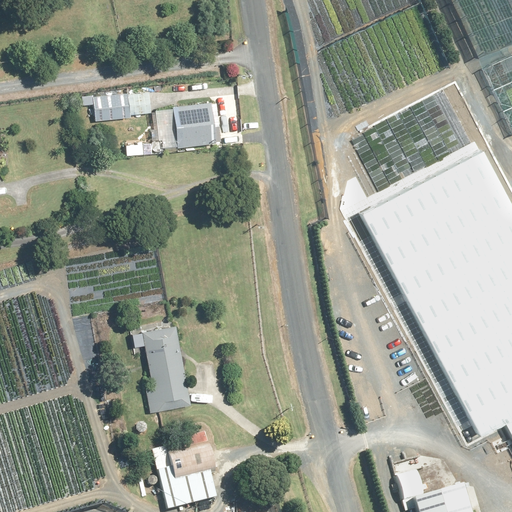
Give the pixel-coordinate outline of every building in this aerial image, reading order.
[(511,54),(481,69),(510,134),(511,133),(511,54)] [(82,95),(83,105),(92,105),(93,123),(130,121),(128,93),(82,95)] [(176,149),(203,147),(214,140),(211,103),(173,106),(176,149)] [(459,122),(430,135),(443,162),(471,148),(459,122)] [(511,199),(482,146),(357,216),(480,434),(500,423),(511,444),(511,199)] [(176,326),(142,332),(151,387),(144,388),(149,415),(190,408),(176,326)] [(202,438),(152,450),(167,511),(217,500),(211,474),(214,473),(206,437),(202,438)] [(465,511),(455,479),(407,494),(412,511),(465,511)]
